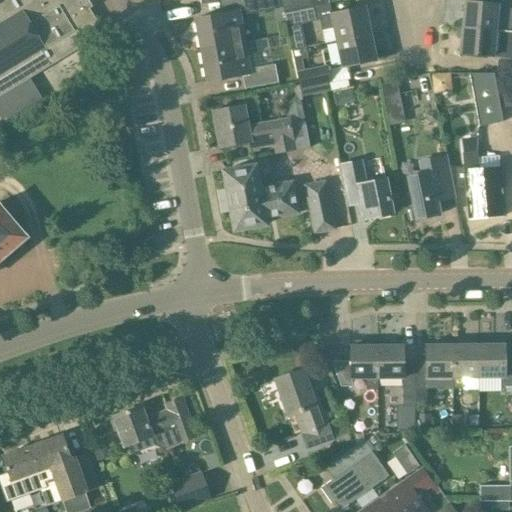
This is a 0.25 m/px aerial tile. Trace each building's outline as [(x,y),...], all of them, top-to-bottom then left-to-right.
[(0,0),(0,92),(81,42),(81,43),(105,28),(98,17),(95,19),(88,8),(91,6),(87,0),(0,0)] [(243,0),(247,15),(278,10),(276,0),(243,0)] [(280,0),(284,13),(313,7),(311,0),(280,0)] [(464,1),(461,28),(511,32),(511,0),(503,0),(503,5),(464,1)] [(313,7),(284,13),(292,50),(305,48),(299,24),(320,20),(322,30),(334,28),(337,41),(369,34),(363,8),(332,14),(330,4),(313,7)] [(196,19),(202,51),(244,43),(238,12),(196,19)] [(498,57),(496,74),(511,73),(511,32),(461,28),(459,53),(498,57)] [(375,60),(372,50),(375,47),(373,36),(369,34),(337,41),(343,67),(375,60)] [(244,43),(202,51),(207,82),(243,76),(246,90),(279,84),(275,65),(249,70),(244,43)] [(331,82),(327,65),(296,71),(300,89),(331,82)] [(503,121),(500,108),(494,73),(469,73),(479,126),(503,121)] [(511,73),(496,74),(494,73),(500,108),(511,105),(511,73)] [(388,124),(403,122),(398,81),(383,83),(388,124)] [(310,148),(305,124),(300,99),(292,100),(286,111),(287,119),(259,124),(258,115),(245,117),(243,106),(212,111),(218,147),(248,141),(250,149),(273,145),(275,154),(310,148)] [(505,214),(500,167),(479,169),(477,152),(462,153),(469,218),(505,214)] [(453,195),(446,157),(420,162),(422,175),(407,178),(416,220),(439,215),(436,198),(453,195)] [(363,219),(377,216),(379,218),(388,216),(389,214),(392,214),(385,179),(365,183),(361,161),(338,165),(346,206),(360,204),(363,219)] [(256,230),(255,227),(265,225),(264,219),(296,213),(290,184),(259,190),(254,166),(223,172),(226,190),(222,191),(226,212),(230,211),(234,231),(243,229),(244,232),(256,230)] [(336,230),(326,180),(304,184),(314,234),(336,230)] [(0,258),(12,248),(17,249),(22,244),(23,239),(26,236),(0,205),(0,258)] [(353,340),(353,346),(351,346),(351,361),(332,361),(341,385),(351,385),(351,378),(376,378),(376,345),(366,345),(366,340),(353,340)] [(452,377),(451,344),(426,344),(426,360),(413,360),(414,385),(427,385),(427,377),(452,377)] [(451,344),(452,377),(452,387),(462,387),(462,377),(478,377),(477,344),(451,344)] [(477,344),(478,377),(503,377),(503,385),(511,385),(511,360),(503,361),(503,344),(477,344)] [(376,345),(376,378),(403,378),(404,406),(414,406),(414,385),(413,360),(402,360),(402,345),(376,345)] [(333,439),(328,424),(323,426),(316,406),(313,407),(300,370),(274,379),(288,416),(295,414),(308,448),(333,439)] [(128,445),(131,453),(155,444),(163,448),(195,436),(182,399),(164,405),(166,410),(144,419),(140,406),(112,417),(123,446),(128,445)] [(60,435),(29,447),(34,459),(33,460),(37,471),(49,467),(53,476),(62,500),(98,487),(85,454),(69,460),(60,435)] [(324,485),(341,509),(381,481),(365,458),(371,454),(362,441),(330,464),(338,475),(324,485)] [(400,477),(419,466),(406,442),(387,453),(400,477)] [(480,501),(511,501),(511,446),(510,446),(510,485),(479,485),(480,501)] [(34,459),(29,447),(3,456),(9,472),(0,475),(0,483),(6,501),(45,487),(51,504),(62,500),(53,476),(49,467),(37,471),(33,460),(34,459)] [(423,469),(404,482),(365,510),(366,511),(425,511),(415,497),(433,484),(423,469)] [(171,483),(180,507),(209,497),(200,472),(171,483)] [(69,498),(71,510),(86,507),(84,495),(69,498)]
